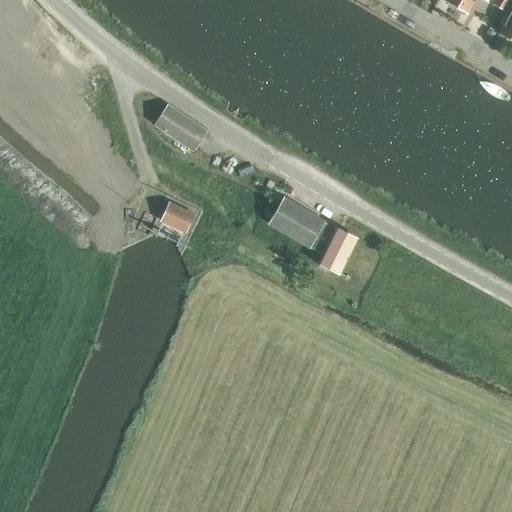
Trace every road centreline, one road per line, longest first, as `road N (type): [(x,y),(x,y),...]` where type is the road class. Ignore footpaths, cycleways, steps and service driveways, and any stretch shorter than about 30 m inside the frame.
road 1 (tertiary): [(511,289),(243,144),(137,72),(56,0)]
road 2 (tertiary): [(511,66),(392,0)]
